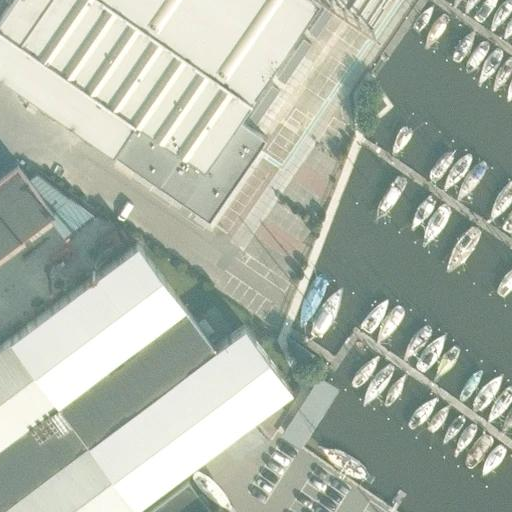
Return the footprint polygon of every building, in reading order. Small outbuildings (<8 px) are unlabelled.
[(11,0),(0,16),(0,73),(209,218),(265,136),(238,116),(320,0),(11,0)] [(16,160),(0,172),(0,249),(48,213),(64,235),(91,214),(36,172),(29,177),(16,160)] [(122,511),(135,503),(290,386),(243,324),(215,345),(136,241),(0,343),(0,511),(122,511)] [(287,434),(300,443),(336,387),(322,378),(309,399),(315,404),(309,414),(302,409),(287,434)] [(138,511),(224,511),(218,503),(211,508),(187,476),(138,511)]
